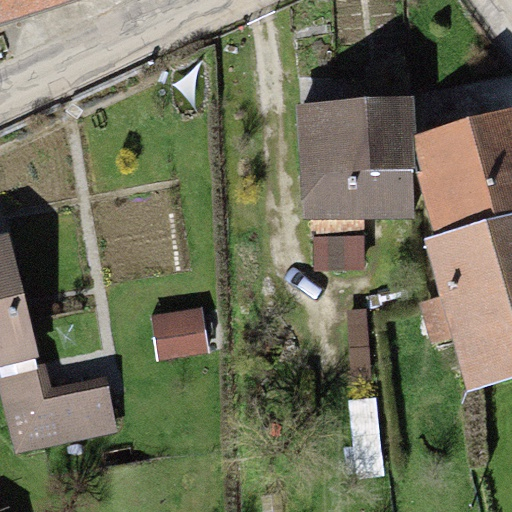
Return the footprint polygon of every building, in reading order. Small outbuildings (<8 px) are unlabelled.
[(0,0),(0,16),(58,0),(0,0)] [(397,102),(291,108),(297,215),(403,209),(397,102)] [(405,134),(436,239),(511,216),(511,147),(500,107),(405,134)] [(511,216),(436,239),(423,243),(465,386),(511,372),(511,216)] [(0,244),(0,363),(27,357),(0,244)] [(0,379),(0,402),(11,455),(105,435),(95,385),(42,396),(36,372),(0,379)] [(511,511),(511,453),(475,464),(488,511),(511,511)]
